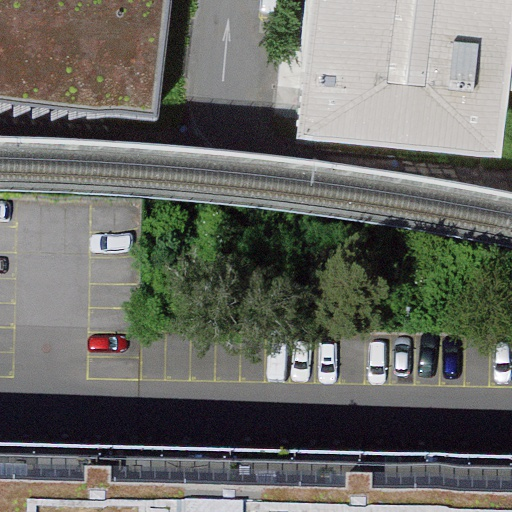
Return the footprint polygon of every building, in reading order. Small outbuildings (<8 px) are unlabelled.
[(0,0),(0,88),(157,105),(168,0),(0,0)] [(312,0),(300,110),(497,132),(511,0),(312,0)] [(117,145),(0,145),(0,191),(118,191),(117,145)] [(0,465),(0,511),(40,511),(41,466),(0,465)] [(170,511),(172,469),(41,466),(40,511),(170,511)] [(172,469),(170,511),(303,511),(304,472),(172,469)] [(436,511),(438,474),(304,472),(303,511),(436,511)] [(511,511),(511,476),(438,474),(436,511),(511,511)]
